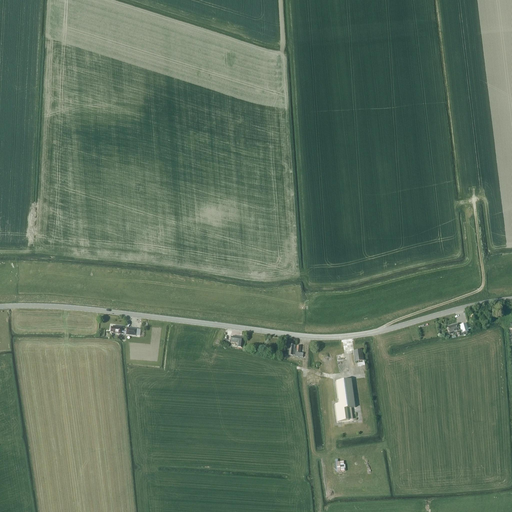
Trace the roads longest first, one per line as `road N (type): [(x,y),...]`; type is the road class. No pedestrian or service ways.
road 1 (tertiary): [(511,298),(336,337),(0,306)]
road 2 (track): [(375,332),(481,288),(473,188)]
